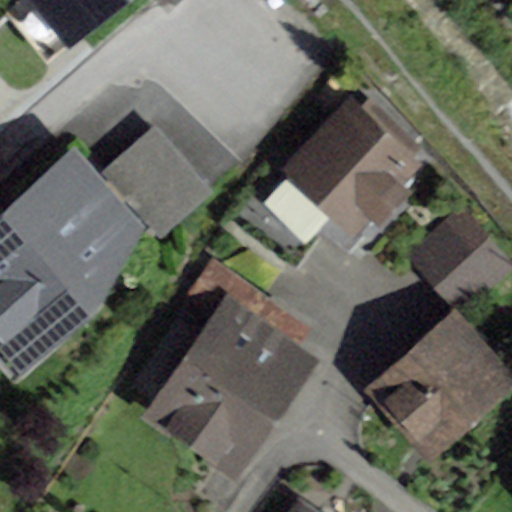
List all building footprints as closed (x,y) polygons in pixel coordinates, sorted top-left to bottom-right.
[(352,219),(408,158),(405,156),(415,145),(371,104),(361,115),(354,109),(322,144),(318,140),(272,190),(263,182),(235,223),(289,260),(312,226),(334,203),(352,219)] [(0,226),(0,322),(23,348),(82,296),(126,224),(72,163),(0,226)] [(427,268),(439,281),(484,239),(488,235),(461,207),(412,253),(427,268)] [(504,262),(484,239),(439,281),(460,303),(504,262)] [(292,356),(279,347),(296,323),(214,266),(196,293),(229,316),(211,341),(178,318),(132,385),(194,429),(200,421),(232,443),(292,356)] [(489,373),(499,365),(452,311),(429,330),(437,340),(386,384),(429,434),(493,377),(489,373)] [(312,511),(299,502),(291,511),(312,511)]
